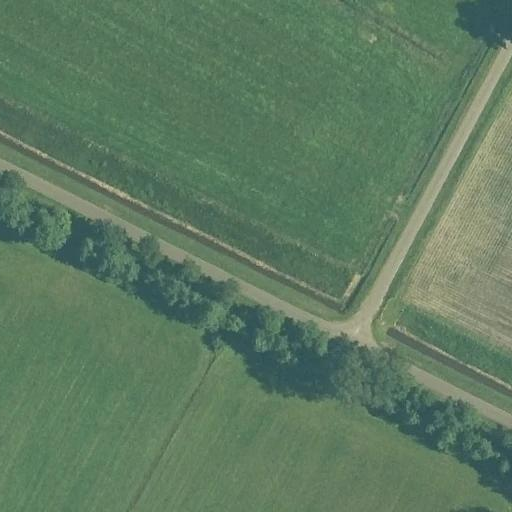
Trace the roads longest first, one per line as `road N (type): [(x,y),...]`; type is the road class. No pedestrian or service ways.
road 1 (unclassified): [(348,343),(0,169)]
road 2 (unclassified): [(348,343),(511,39)]
road 3 (unclassified): [(511,424),(348,343)]
